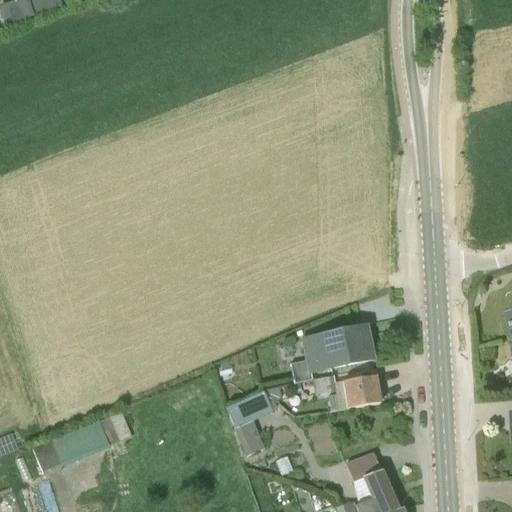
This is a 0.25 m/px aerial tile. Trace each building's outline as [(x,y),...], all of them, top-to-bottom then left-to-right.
[(36,0),(28,3),(28,2),(0,11),(0,12),(6,28),(34,19),(34,18),(62,8),(59,0),(36,0)] [(309,374),(352,365),(371,361),(367,337),(354,339),(353,330),(302,341),(309,374)] [(334,385),(333,381),(332,377),(312,382),(313,388),(334,385)] [(345,383),(350,410),(379,405),(374,378),(345,383)] [(279,387),(266,392),(277,401),(281,396),(279,387)] [(225,410),(233,429),(272,412),(263,393),(225,410)] [(124,409),(33,443),(44,470),(134,436),(124,409)] [(262,451),(251,423),(234,430),(246,458),(262,451)] [(391,511),(396,511),(373,456),(344,468),(352,484),(360,481),(370,502),(356,506),(357,511),(391,511)] [(357,511),(356,506),(355,506),(354,503),(341,507),(334,509),(334,511),(402,511),(402,510),(397,511),(396,511),(391,511),(357,511)]
